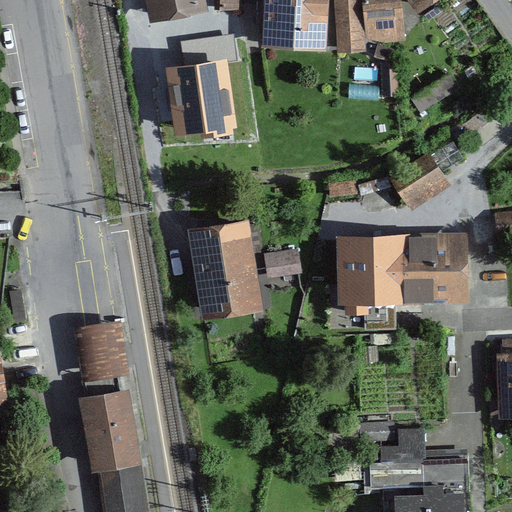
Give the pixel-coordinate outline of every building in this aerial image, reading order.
[(157,0),(160,11),(196,4),(194,0),(157,0)] [(319,9),(322,10),(327,5),(327,0),(257,0),(256,23),(271,23),(270,38),(317,41),(319,9)] [(338,0),(339,44),(363,42),(360,0),(338,0)] [(363,0),(367,37),(382,41),(397,39),(393,0),(363,0)] [(175,64),(210,57),(204,25),(169,32),(175,64)] [(178,63),(181,77),(210,72),(207,57),(178,63)] [(382,63),(384,95),(398,94),(396,62),(382,63)] [(448,76),(414,98),(422,109),(456,87),(448,76)] [(235,101),(182,109),(190,162),(243,154),(235,101)] [(394,179),(407,200),(441,178),(427,157),(394,179)] [(511,234),(511,212),(498,215),(501,237),(511,234)] [(206,280),(211,310),(252,303),(244,251),(258,249),(254,223),(198,232),(204,269),(197,270),(199,282),(206,280)] [(382,299),(382,289),(460,287),(459,247),(347,248),(348,307),(359,307),(359,299),(382,299)] [(298,267),(295,250),(269,254),(272,271),(298,267)] [(85,375),(126,369),(119,323),(78,329),(85,375)] [(121,394),(120,395),(118,383),(117,375),(88,380),(91,399),(91,400),(89,400),(96,446),(101,445),(104,465),(111,511),(140,511),(132,460),(126,422),(132,421),(130,411),(128,411),(126,394),(121,394)] [(0,409),(0,413),(4,434),(20,431),(15,407),(0,409)] [(467,455),(423,457),(422,429),(401,430),(402,447),(384,448),(384,460),(381,460),(382,487),(424,485),(425,495),(397,496),(398,511),(463,511),(463,495),(469,495),(467,455)]
